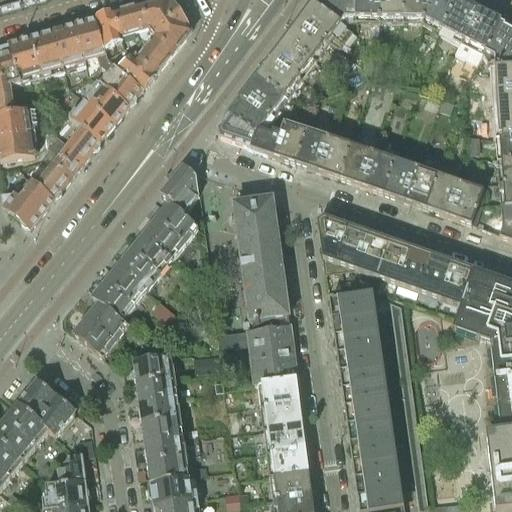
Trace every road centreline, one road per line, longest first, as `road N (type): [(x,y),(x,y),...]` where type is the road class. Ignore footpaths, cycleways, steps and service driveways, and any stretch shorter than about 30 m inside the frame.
road 1 (residential): [(292,190),(335,511)]
road 2 (tertiary): [(1,326),(163,133)]
road 3 (residential): [(121,511),(105,398),(1,326)]
road 4 (residential): [(292,190),(511,264)]
road 5 (tertiary): [(178,114),(270,0)]
road 6 (residential): [(163,133),(292,190)]
